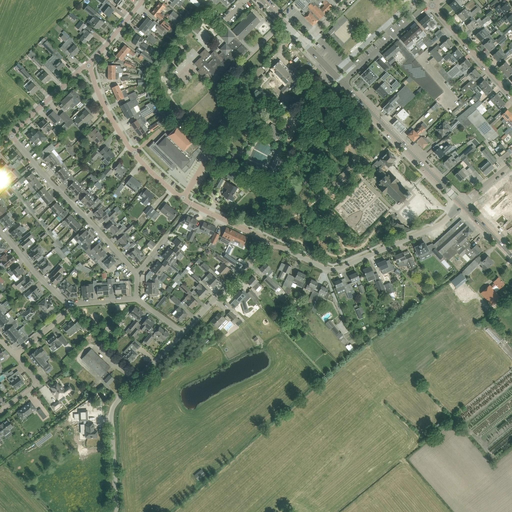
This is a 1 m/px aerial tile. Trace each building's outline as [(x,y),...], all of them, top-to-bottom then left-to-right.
[(167,0),(172,4),(170,6),(173,8),(179,1),(178,0),(167,0)] [(300,8),(303,12),(313,1),(317,5),(322,0),(295,0),(294,2),(297,6),(296,6),(299,9),(300,8)] [(325,6),(321,10),(322,10),(325,14),(332,7),(329,3),(326,1),(327,0),(326,0),(322,0),(322,1),(324,2),(323,3),(325,6)] [(463,4),(461,1),(460,0),(455,0),(449,5),(455,11),(463,4)] [(303,12),(301,13),(304,16),(304,17),(313,26),(316,23),(317,22),(318,21),(320,19),(324,15),(321,11),(318,9),(319,8),(317,5),(313,1),(303,12)] [(103,12),(105,14),(108,17),(114,10),(104,3),(99,9),(103,12)] [(160,3),(156,8),(161,13),(164,9),(166,7),(166,6),(163,3),(162,4),(160,3)] [(501,4),(496,8),(499,12),(500,13),(502,11),(504,13),(502,15),(502,17),(503,18),(507,14),(506,13),(507,11),(511,8),(510,8),(511,7),(509,4),(508,5),(506,3),(503,6),(501,4)] [(88,5),(85,9),(94,16),(95,16),(97,12),(96,11),(88,5)] [(472,14),(470,16),(471,18),(472,17),(481,9),(479,6),(477,8),(471,13),(472,14)] [(156,8),(151,14),(153,15),(160,21),(165,16),(161,13),(156,8)] [(462,12),(458,15),(463,21),(467,18),(470,16),(472,14),(471,13),(470,11),(469,12),(466,8),(464,10),(463,10),(462,12)] [(186,22),(186,21),(181,17),(173,11),(170,15),(168,14),(165,17),(168,19),(168,18),(180,29),(186,22)] [(242,22),(232,32),(241,41),(244,37),(245,37),(254,28),(254,27),(260,21),(252,12),(248,16),(245,19),(243,17),(240,20),(242,22)] [(503,18),(502,18),(506,23),(508,21),(511,24),(511,22),(511,14),(509,17),(507,14),(503,18)] [(423,19),(431,28),(435,24),(427,15),(423,19)] [(91,17),(86,23),(89,26),(91,24),(93,26),(94,25),(99,28),(103,23),(95,16),(94,16),(93,18),(91,17)] [(482,21),(480,22),(481,23),(482,25),(485,23),(490,19),(489,18),(487,16),(482,21)] [(470,19),(467,22),(469,24),(467,25),(472,31),(475,28),(476,27),(479,24),(478,24),(477,22),(476,21),(472,17),(471,18),(470,19)] [(148,18),(143,23),(150,29),(153,32),(156,29),(162,33),(165,29),(158,24),(156,27),(154,25),(155,24),(152,21),(148,18)] [(423,19),(419,22),(422,26),(424,28),(427,31),(429,30),(430,29),(431,28),(423,19)] [(86,25),(81,21),(75,27),(80,31),(86,25)] [(161,26),(168,31),(173,35),(176,32),(171,28),(172,27),(164,21),(161,26)] [(143,23),(139,29),(146,35),(150,29),(143,23)] [(411,29),(424,44),(430,39),(417,24),(411,29)] [(193,30),(198,34),(202,29),(197,25),(193,30)] [(511,25),(506,31),(503,34),(505,36),(509,33),(511,31),(511,25)] [(479,32),(476,35),(480,41),(483,39),(485,41),(482,43),(483,43),(488,39),(491,36),(489,33),(484,28),(479,32)] [(83,36),(80,40),(84,44),(87,40),(88,41),(93,35),(89,32),(88,32),(84,29),(82,32),(84,34),(83,36)] [(411,29),(406,34),(419,49),(420,48),(420,47),(424,44),(411,29)] [(242,44),(235,37),(227,30),(220,36),(227,43),(220,50),(222,52),(219,55),(214,50),(210,54),(205,49),(199,55),(201,57),(194,64),(200,69),(197,72),(203,77),(207,73),(216,82),(221,77),(219,75),(230,64),(230,63),(233,60),(234,61),(240,55),(241,57),(247,50),(242,44)] [(148,36),(146,39),(154,45),(157,40),(150,34),(148,36)] [(420,55),(422,53),(406,34),(400,39),(414,55),(417,53),(420,55)] [(137,35),(133,43),(137,46),(144,50),(145,50),(147,46),(142,43),(144,39),(141,38),(137,35)] [(498,44),(500,45),(507,39),(503,35),(496,41),(498,44)] [(63,45),(60,49),(64,53),(67,50),(71,53),(74,56),(79,50),(76,47),(71,42),(73,40),(70,37),(68,39),(65,42),(62,45),(63,45)] [(453,45),(448,39),(440,46),(441,48),(442,49),(445,47),(448,50),(453,45)] [(484,45),(489,51),(498,44),(496,41),(493,44),(489,40),(488,39),(483,43),(485,45),(484,45)] [(48,41),(43,45),(53,56),(55,55),(58,52),(48,41)] [(395,45),(383,55),(383,56),(386,59),(387,60),(390,64),(395,60),(401,66),(400,67),(410,77),(415,82),(423,89),(429,94),(439,86),(423,68),(422,67),(415,59),(402,44),(399,41),(395,45)] [(121,50),(126,55),(128,52),(133,57),(136,54),(125,45),(121,50)] [(440,46),(438,45),(429,52),(434,57),(438,62),(443,58),(437,51),(441,48),(440,46)] [(500,49),(493,55),(495,58),(495,59),(496,61),(498,61),(505,55),(500,49)] [(126,55),(121,50),(116,56),(123,62),(128,57),(126,55)] [(446,62),(449,59),(453,64),(462,55),(457,50),(453,54),(451,51),(443,58),(446,62)] [(143,51),(140,54),(148,61),(152,64),(156,60),(143,51)] [(47,61),(44,64),(47,67),(50,64),(53,67),(55,66),(59,70),(64,65),(61,61),(57,57),(55,55),(53,56),(47,61)] [(34,57),(32,60),(40,68),(43,65),(35,57),(34,57)] [(429,61),(433,67),(438,63),(438,62),(434,57),(429,61)] [(376,61),(386,72),(389,68),(384,63),(384,62),(383,62),(380,59),(379,58),(376,61)] [(447,73),(450,76),(452,78),(460,71),(464,76),(467,73),(471,69),(472,69),(471,69),(470,67),(471,66),(466,60),(460,65),(458,63),(447,73)] [(286,85),(280,91),(276,95),(280,99),(284,94),(298,80),(280,62),(273,69),(283,79),(282,80),(286,85)] [(500,67),(504,72),(510,67),(506,62),(500,67)] [(18,68),(21,71),(20,72),(27,79),(30,75),(18,63),(16,66),(15,67),(17,68),(18,69),(18,68)] [(433,67),(438,72),(443,68),(438,63),(433,67)] [(370,85),(378,77),(369,68),(361,76),(370,85)] [(471,69),(467,73),(473,79),(475,81),(480,76),(475,69),(473,71),(471,69)] [(43,70),(36,76),(39,79),(39,78),(44,83),(50,78),(43,70)] [(390,75),(387,72),(380,78),(383,81),(390,75)] [(464,93),(476,83),(475,81),(473,79),(461,89),(464,93)] [(27,89),(29,91),(32,95),(38,89),(30,80),(27,83),(30,86),(27,89)] [(479,93),(482,90),(488,85),(484,80),(475,88),(479,93)] [(380,86),(376,91),(383,98),(387,94),(388,94),(388,93),(390,95),(401,85),(397,81),(391,86),(393,88),(391,89),(384,82),(380,86)] [(117,86),(112,88),(115,94),(121,91),(124,90),(124,89),(124,87),(123,87),(122,84),(119,85),(117,86)] [(482,90),(480,92),(482,94),(484,92),(487,95),(489,93),(492,90),(488,85),(482,90)] [(405,86),(396,94),(399,97),(406,104),(415,96),(414,95),(410,90),(405,86)] [(439,86),(429,94),(435,100),(444,92),(439,86)] [(70,93),(67,96),(68,96),(76,105),(80,110),(82,109),(86,105),(83,102),(81,104),(79,102),(82,99),(73,90),(73,91),(72,90),(69,92),(70,93)] [(121,91),(115,94),(118,101),(122,99),(124,98),(121,91)] [(389,103),(383,109),(385,110),(385,111),(386,112),(387,112),(388,113),(391,110),(394,107),(397,104),(395,102),(399,97),(396,94),(394,96),(392,98),(388,102),(389,103)] [(490,100),(495,104),(501,99),(496,94),(490,100)] [(125,104),(121,106),(124,112),(134,107),(136,106),(139,104),(136,99),(138,98),(136,95),(130,98),(131,101),(129,102),(125,104)] [(472,100),(470,102),(473,105),(476,108),(482,103),(479,100),(481,98),(480,98),(478,95),(477,95),(476,96),(475,97),(473,99),(476,102),(475,103),(472,100)] [(72,109),(76,105),(68,96),(58,105),(64,111),(70,106),(72,109)] [(466,105),(469,99),(451,113),(453,115),(454,114),(466,104),(466,105)] [(501,99),(495,104),(499,109),(505,104),(501,99)] [(149,110),(141,114),(143,117),(150,112),(151,113),(155,110),(159,107),(157,104),(153,107),(149,110)] [(481,104),(476,108),(482,115),(485,112),(482,109),(484,107),(481,104)] [(471,107),(456,119),(458,120),(460,123),(464,119),(476,109),(473,105),(471,107)] [(134,107),(124,112),(127,119),(132,116),(133,116),(136,114),(137,113),(136,112),(139,110),(136,106),(134,107)] [(403,108),(400,111),(396,115),(403,121),(409,115),(403,108)] [(472,123),(486,139),(488,137),(493,140),(499,135),(491,126),(488,123),(486,121),(476,109),(464,119),(460,123),(461,124),(466,128),(469,126),(472,123)] [(86,110),(82,114),(75,120),(81,127),(89,120),(92,117),(91,117),(88,114),(89,113),(86,110)] [(502,121),(504,123),(507,120),(511,115),(511,114),(507,110),(502,115),(505,118),(502,121)] [(53,111),(48,116),(55,124),(61,118),(53,111)] [(62,118),(66,123),(71,119),(64,111),(62,113),(59,116),(62,118)] [(131,124),(135,130),(145,124),(140,118),(131,124)] [(494,118),(488,123),(491,126),(497,121),(494,118)] [(53,128),(48,123),(44,119),(38,125),(44,132),(44,131),(46,134),(53,128)] [(74,122),(71,119),(66,123),(64,124),(68,128),(74,122)] [(159,121),(150,127),(152,131),(153,131),(158,128),(162,125),(162,124),(159,121)] [(397,121),(393,125),(402,134),(406,130),(397,121)] [(448,123),(445,121),(437,129),(443,135),(451,127),(447,123),(448,123)] [(145,124),(135,130),(139,136),(149,130),(145,124)] [(268,131),(266,134),(270,136),(276,139),(279,140),(282,136),(283,137),(285,134),(272,124),(267,131),(268,131)] [(410,133),(408,135),(413,141),(417,138),(419,136),(418,135),(421,132),(422,132),(425,129),(422,125),(421,124),(417,128),(418,129),(415,132),(413,130),(412,131),(411,132),(410,133)] [(151,146),(149,147),(172,170),(177,165),(179,166),(185,172),(189,168),(190,169),(201,150),(198,148),(201,145),(183,128),(180,130),(177,127),(169,136),(165,133),(154,144),(153,143),(151,146)] [(58,137),(61,135),(56,128),(53,130),(58,137)] [(35,144),(37,144),(40,141),(41,141),(45,137),(40,131),(38,133),(34,129),(27,136),(33,143),(33,142),(35,144)] [(96,143),(99,141),(103,138),(96,129),(89,135),(96,143)] [(87,136),(84,134),(78,141),(81,144),(87,136)] [(423,148),(427,145),(428,144),(427,143),(429,142),(425,137),(422,138),(421,137),(417,142),(423,148)] [(440,159),(443,155),(452,147),(449,143),(444,147),(443,146),(441,146),(440,147),(439,147),(437,149),(434,152),(440,159)] [(500,149),(497,152),(498,153),(500,156),(503,160),(503,159),(504,159),(505,158),(509,154),(506,151),(501,144),(499,146),(498,147),(500,149)] [(471,146),(463,154),(467,157),(475,150),(476,148),(473,145),(471,146)] [(108,162),(111,159),(115,155),(114,155),(110,151),(110,150),(106,146),(100,153),(108,162)] [(43,160),(47,164),(56,157),(53,152),(52,152),(54,149),(53,148),(45,154),(47,156),(43,160)] [(497,161),(485,148),(481,152),(493,165),(497,161)] [(216,163),(220,165),(225,155),(232,158),(234,154),(223,149),(216,163)] [(9,157),(12,161),(15,164),(18,161),(19,162),(22,159),(15,151),(9,157)] [(372,166),(383,178),(386,174),(381,169),(385,164),(389,168),(393,163),(392,163),(396,159),(389,151),(385,154),(384,153),(382,155),(383,157),(379,161),(378,160),(372,166)] [(91,157),(89,159),(92,162),(94,160),(99,155),(95,152),(90,157),(91,157)] [(446,161),(444,163),(444,165),(445,167),(447,166),(449,169),(453,166),(458,162),(460,159),(461,159),(459,158),(458,156),(455,159),(453,157),(451,157),(450,158),(448,159),(448,160),(446,161)] [(48,165),(47,166),(49,168),(50,167),(50,168),(51,169),(55,166),(57,168),(61,164),(62,164),(60,161),(56,157),(47,164),(48,165)] [(0,174),(1,175),(3,173),(5,170),(8,173),(12,169),(3,160),(0,162),(1,163),(0,164),(0,174)] [(480,169),(482,171),(486,175),(494,168),(488,161),(480,169)] [(122,175),(124,174),(127,170),(122,166),(123,166),(120,163),(114,170),(118,174),(116,176),(120,180),(123,176),(122,175)] [(59,170),(55,174),(59,178),(65,173),(62,168),(63,167),(61,164),(57,168),(59,170)] [(102,174),(98,179),(100,182),(103,180),(105,178),(107,176),(108,177),(113,171),(109,167),(104,173),(102,174)] [(459,172),(455,175),(460,181),(463,178),(465,177),(466,178),(471,174),(473,172),(469,167),(467,170),(465,171),(463,168),(461,169),(461,170),(459,172)] [(22,175),(19,173),(15,168),(12,172),(19,179),(22,175)] [(65,173),(59,178),(63,183),(66,180),(69,182),(73,178),(74,177),(71,174),(72,174),(69,170),(65,173)] [(226,177),(234,181),(237,175),(232,172),(231,174),(228,173),(226,177)] [(27,179),(29,183),(36,177),(32,173),(27,177),(26,175),(19,181),(21,184),(27,179)] [(397,204),(399,204),(407,197),(410,194),(407,191),(405,193),(403,190),(404,189),(400,185),(399,186),(396,183),(399,181),(393,175),(391,177),(388,175),(387,176),(386,174),(383,178),(380,180),(382,182),(380,184),(382,186),(379,189),(385,195),(387,192),(390,195),(390,196),(393,199),(394,199),(397,202),(397,204)] [(36,177),(29,183),(30,183),(33,187),(39,182),(36,177)] [(129,181),(126,185),(132,190),(136,192),(141,185),(136,182),(137,181),(132,177),(129,181)] [(71,185),(67,188),(72,192),(78,186),(74,182),(75,180),(73,178),(69,182),(71,185)] [(222,178),(219,183),(217,187),(219,189),(222,183),(224,184),(223,187),(228,189),(226,192),(225,192),(223,196),(228,201),(228,200),(229,199),(233,201),(235,197),(233,196),(238,187),(222,178)] [(497,192),(489,201),(499,211),(508,221),(511,216),(511,183),(510,181),(504,186),(505,187),(498,193),(497,192)] [(39,182),(33,187),(36,191),(42,186),(39,182)] [(121,183),(114,193),(118,196),(120,193),(119,192),(124,186),(121,183)] [(78,186),(72,192),(76,197),(80,193),(82,195),(86,191),(83,189),(84,188),(80,184),(78,186)] [(38,193),(35,195),(38,199),(41,197),(47,192),(44,187),(40,191),(37,193),(38,193)] [(142,191),(140,195),(143,198),(140,201),(146,206),(154,196),(146,190),(144,193),(142,191)] [(80,201),(85,205),(93,197),(88,193),(86,191),(82,195),(84,197),(80,201)] [(47,192),(41,197),(44,201),(51,196),(47,192)] [(14,205),(20,200),(17,196),(11,201),(14,205)] [(51,196),(44,201),(48,205),(54,200),(51,196)] [(93,197),(85,205),(89,209),(92,206),(95,208),(101,201),(98,198),(96,200),(93,197)] [(97,218),(107,210),(102,206),(103,205),(100,202),(102,201),(101,201),(95,208),(97,210),(94,213),(98,217),(97,218)] [(489,201),(482,208),(492,217),(499,211),(489,201)] [(50,208),(54,212),(60,206),(56,202),(50,208)] [(163,208),(161,211),(164,214),(164,213),(172,218),(171,219),(172,220),(174,216),(177,213),(166,204),(163,208)] [(60,206),(54,212),(58,216),(64,210),(60,206)] [(151,218),(157,211),(150,206),(145,213),(148,215),(146,217),(150,220),(151,218)] [(105,211),(97,218),(99,220),(98,220),(98,221),(100,223),(101,222),(101,223),(103,220),(105,223),(113,216),(114,215),(117,212),(120,210),(117,207),(114,209),(115,210),(111,213),(108,209),(107,210),(105,211)] [(58,216),(62,220),(68,214),(67,213),(68,213),(66,211),(66,212),(64,210),(58,216)] [(499,211),(492,217),(502,228),(502,227),(504,225),(505,224),(509,221),(508,221),(499,211)] [(9,229),(15,224),(9,217),(11,215),(9,212),(7,214),(0,220),(6,227),(7,226),(9,229)] [(64,221),(68,224),(74,219),(70,215),(64,221)] [(105,228),(106,230),(107,230),(107,229),(109,231),(118,224),(114,220),(116,218),(113,216),(105,223),(107,225),(105,227),(105,228)] [(184,224),(185,224),(193,228),(198,220),(194,219),(188,216),(187,219),(184,217),(180,222),(184,224)] [(74,219),(68,224),(72,228),(78,222),(74,219)] [(436,247),(440,253),(469,227),(465,223),(461,220),(451,229),(434,245),(436,247)] [(82,226),(78,222),(72,228),(76,232),(82,226)] [(110,231),(114,235),(116,234),(117,236),(123,231),(124,230),(121,225),(119,222),(118,224),(109,231),(109,232),(110,231)] [(201,228),(200,229),(212,235),(214,232),(216,227),(210,224),(210,225),(204,222),(202,227),(201,228)] [(21,235),(27,230),(23,226),(22,227),(19,223),(12,228),(14,230),(11,233),(16,239),(19,237),(21,235)] [(124,230),(123,231),(125,233),(126,234),(127,233),(134,226),(132,224),(131,225),(127,228),(124,230)] [(469,227),(440,253),(442,254),(444,256),(448,261),(457,252),(459,254),(465,249),(470,244),(465,239),(473,232),(469,227)] [(226,228),(221,238),(227,241),(226,244),(229,245),(230,242),(231,240),(235,232),(226,228)] [(80,232),(74,238),(77,241),(80,244),(82,242),(91,234),(88,232),(86,230),(81,235),(80,232)] [(192,241),(194,238),(196,232),(191,230),(187,240),(192,242),(192,241)] [(24,248),(25,250),(34,243),(30,239),(33,237),(29,232),(23,237),(22,238),(25,241),(21,244),(22,245),(22,246),(22,247),(23,247),(24,248)] [(230,242),(232,243),(233,241),(243,246),(245,242),(245,243),(246,242),(245,242),(247,238),(235,232),(231,240),(230,242)] [(219,235),(215,233),(210,243),(214,244),(219,235)] [(82,247),(86,251),(91,246),(89,243),(94,239),(92,238),(93,237),(91,234),(82,242),(84,245),(82,247)] [(120,238),(118,240),(122,244),(130,237),(128,234),(126,235),(125,234),(120,238)] [(122,244),(121,245),(125,249),(127,247),(129,249),(136,244),(136,243),(135,244),(130,237),(122,244)] [(184,251),(187,247),(177,238),(173,243),(177,246),(175,248),(181,253),(182,254),(184,252),(184,251)] [(152,249),(156,245),(150,240),(147,245),(152,249)] [(418,246),(415,248),(417,251),(415,252),(417,256),(419,255),(420,257),(429,253),(428,251),(429,251),(425,243),(421,244),(418,246)] [(33,260),(34,261),(44,253),(44,251),(38,244),(31,249),(33,252),(29,255),(31,258),(33,260)] [(91,258),(94,256),(103,248),(100,245),(100,246),(98,244),(93,248),(91,246),(86,251),(88,253),(87,254),(91,258)] [(129,254),(133,258),(139,253),(135,249),(139,246),(136,244),(129,249),(132,252),(129,254)] [(465,249),(459,254),(462,257),(465,254),(471,260),(482,250),(476,245),(473,248),(469,251),(467,251),(465,249)] [(440,253),(436,247),(432,251),(440,260),(444,256),(442,254),(440,253)] [(105,251),(103,248),(94,256),(96,258),(94,260),(97,263),(97,262),(98,264),(103,259),(101,257),(106,253),(104,251),(105,251)] [(169,248),(166,252),(176,261),(178,258),(177,257),(181,253),(175,248),(173,251),(169,248)] [(141,251),(133,258),(137,263),(140,260),(141,261),(146,256),(141,251)] [(168,265),(174,270),(177,273),(179,270),(174,266),(174,264),(176,261),(166,252),(162,257),(166,260),(164,262),(168,265)] [(6,268),(15,260),(14,259),(14,258),(13,257),(12,257),(11,256),(10,257),(9,255),(8,256),(6,253),(0,257),(0,258),(2,261),(1,262),(6,268)] [(217,253),(214,257),(223,263),(220,266),(221,266),(217,270),(224,276),(229,271),(228,271),(230,269),(226,265),(229,262),(228,261),(217,253)] [(403,253),(394,256),(396,261),(399,266),(405,266),(407,265),(409,270),(416,267),(412,258),(410,253),(404,256),(403,253)] [(103,259),(98,264),(105,270),(108,272),(112,272),(116,268),(113,265),(116,262),(113,259),(114,258),(113,258),(113,257),(112,257),(111,256),(109,258),(107,256),(104,258),(103,259)] [(488,256),(484,260),(482,262),(482,261),(479,263),(482,266),(481,267),(485,271),(488,268),(493,262),(488,256)] [(39,266),(39,267),(44,274),(49,270),(49,269),(52,266),(47,260),(44,257),(37,263),(39,266)] [(231,257),(228,261),(229,262),(234,265),(237,261),(231,257)] [(210,268),(204,262),(199,258),(197,260),(201,265),(200,266),(206,272),(210,268)] [(385,260),(378,264),(380,268),(383,274),(394,269),(392,264),(391,264),(389,260),(386,261),(385,260)] [(465,278),(478,265),(474,260),(462,272),(462,273),(461,273),(465,278)] [(158,261),(155,266),(162,272),(168,265),(164,262),(162,264),(158,261)] [(281,263),(278,269),(282,271),(281,271),(279,277),(281,279),(285,272),(288,274),(290,271),(292,267),(286,264),(285,264),(285,265),(281,263)] [(265,264),(260,270),(263,273),(265,274),(268,271),(270,274),(273,271),(270,268),(265,264)] [(53,277),(50,280),(56,285),(60,281),(63,279),(62,278),(64,276),(60,273),(64,270),(59,265),(57,267),(54,271),(56,273),(53,277)] [(7,272),(11,277),(15,274),(19,280),(20,279),(23,277),(21,274),(24,271),(20,266),(14,270),(12,268),(7,272)] [(155,266),(151,270),(155,273),(152,277),(159,280),(162,276),(164,273),(162,272),(155,266)] [(371,267),(363,270),(365,274),(366,276),(368,282),(376,279),(373,273),(373,271),(371,267)] [(197,283),(200,280),(194,274),(189,270),(188,272),(192,276),(191,277),(197,283)] [(480,276),(471,284),(476,290),(488,279),(483,274),(483,273),(481,271),(478,274),(480,276)] [(295,277),(293,281),(298,283),(297,284),(297,285),(302,288),(305,282),(303,281),(303,280),(305,275),(298,272),(295,278),(295,277)] [(183,277),(178,273),(173,280),(178,284),(183,277)] [(210,273),(206,276),(210,279),(207,282),(208,284),(209,285),(213,288),(219,281),(216,278),(213,275),(213,276),(210,273)] [(357,273),(349,276),(352,282),(356,280),(358,285),(362,284),(359,277),(357,273)] [(461,274),(451,282),(457,288),(467,280),(465,278),(461,274)] [(34,283),(30,278),(29,279),(27,277),(26,279),(23,276),(15,283),(19,288),(22,285),(26,289),(34,283)] [(268,276),(264,281),(275,292),(279,287),(268,276)] [(147,282),(147,288),(158,288),(159,288),(162,289),(162,282),(159,280),(152,277),(152,282),(147,282)] [(253,277),(248,283),(251,286),(256,290),(261,285),(257,280),(253,277)] [(496,292),(501,288),(504,284),(498,277),(493,282),(494,283),(491,287),(490,286),(481,293),(492,306),(501,298),(496,292)] [(115,294),(121,293),(121,285),(120,282),(115,282),(115,278),(111,279),(112,289),(115,289),(115,294)] [(108,282),(102,283),(103,287),(103,295),(109,294),(109,289),(112,289),(111,279),(108,279),(108,282)] [(73,297),(74,298),(76,298),(76,297),(77,297),(76,286),(73,286),(66,280),(66,281),(65,280),(60,285),(62,287),(60,289),(69,297),(73,297)] [(93,284),(94,291),(97,291),(98,295),(103,295),(103,287),(99,287),(99,283),(97,283),(97,280),(93,281),(93,284)] [(121,285),(121,293),(127,293),(126,288),(130,288),(129,280),(123,281),(124,284),(121,285)] [(308,285),(306,289),(313,292),(314,290),(315,288),(316,287),(318,283),(311,280),(309,285),(308,285)] [(349,299),(353,297),(348,284),(344,286),(341,280),(334,282),(337,287),(335,288),(337,292),(344,288),(349,299)] [(376,282),(375,282),(379,291),(384,289),(385,289),(383,285),(380,280),(376,282)] [(178,284),(177,285),(180,287),(186,293),(190,290),(189,290),(183,284),(180,281),(178,284)] [(385,289),(384,289),(387,295),(394,291),(391,282),(383,285),(385,289)] [(195,296),(197,294),(203,299),(209,292),(203,286),(202,287),(199,283),(196,287),(199,290),(196,293),(194,290),(191,292),(195,296)] [(348,284),(353,297),(356,296),(351,283),(348,284)] [(94,292),(94,291),(93,284),(88,284),(88,286),(82,286),(83,297),(91,296),(90,292),(94,292)] [(322,286),(319,291),(325,294),(323,298),(327,300),(328,298),(330,293),(327,292),(328,289),(325,288),(325,287),(323,286),(322,286)] [(462,302),(450,287),(425,307),(438,322),(462,302)] [(25,294),(29,299),(32,296),(35,300),(37,299),(37,300),(40,298),(39,297),(43,294),(38,288),(33,292),(31,289),(25,294)] [(147,288),(147,294),(150,294),(150,296),(155,296),(159,294),(159,288),(158,288),(147,288)] [(235,296),(234,297),(236,299),(235,300),(239,304),(240,302),(241,302),(242,302),(242,303),(242,308),(246,308),(246,304),(246,303),(246,302),(247,301),(250,297),(244,290),(244,291),(242,293),(240,291),(236,294),(235,296)] [(247,293),(259,306),(260,305),(257,301),(259,299),(257,297),(257,296),(251,290),(247,293)] [(309,301),(308,302),(311,303),(313,300),(317,292),(314,290),(313,292),(310,298),(309,301)] [(168,297),(170,299),(178,306),(181,302),(174,295),(171,293),(168,297)] [(185,302),(183,305),(187,308),(189,306),(192,309),(196,304),(197,305),(199,303),(191,296),(190,296),(188,294),(185,298),(188,301),(186,303),(185,302)] [(163,298),(158,303),(161,305),(162,304),(165,301),(165,300),(167,298),(164,296),(163,298)] [(39,304),(38,305),(44,311),(45,310),(47,314),(46,315),(47,315),(49,317),(54,314),(52,311),(51,310),(54,307),(52,305),(53,305),(52,304),(53,304),(50,301),(48,303),(45,299),(43,301),(39,304)] [(484,310),(475,299),(466,307),(475,318),(484,310)] [(176,310),(172,313),(175,316),(174,316),(180,322),(187,314),(184,311),(182,309),(179,306),(178,307),(176,310)] [(131,309),(127,314),(129,315),(130,313),(138,320),(140,317),(143,313),(141,311),(140,311),(135,307),(133,310),(131,309)] [(30,308),(21,316),(25,320),(34,313),(30,308)] [(230,311),(226,315),(233,321),(236,317),(230,311)] [(219,313),(211,321),(215,325),(217,327),(220,330),(224,326),(221,323),(226,319),(223,316),(219,313)] [(6,314),(0,319),(0,327),(1,327),(6,323),(7,324),(8,323),(9,324),(14,320),(11,317),(9,319),(6,314)] [(448,316),(444,322),(445,329),(450,333),(457,332),(461,327),(461,320),(455,316),(448,316)] [(142,325),(140,328),(144,331),(146,328),(149,330),(148,331),(151,333),(154,329),(152,327),(155,323),(148,318),(142,324),(142,325)] [(8,335),(10,337),(18,330),(16,327),(17,326),(17,325),(17,324),(16,323),(17,322),(15,320),(14,320),(9,324),(8,325),(10,328),(5,332),(6,333),(6,334),(7,335),(8,335)] [(129,335),(135,328),(139,323),(135,320),(125,332),(129,335)] [(329,320),(326,323),(330,329),(334,326),(329,320)] [(64,329),(64,330),(65,331),(66,331),(69,335),(75,329),(76,331),(81,327),(84,330),(85,328),(86,327),(79,321),(76,324),(72,321),(64,328),(64,329)] [(169,334),(166,331),(165,331),(160,327),(155,333),(164,341),(169,334)] [(135,328),(129,335),(133,338),(139,331),(135,328)] [(18,330),(10,337),(11,339),(11,341),(12,342),(13,342),(14,343),(22,337),(23,338),(27,335),(24,331),(21,334),(19,330),(18,330)] [(148,344),(154,337),(150,333),(144,341),(148,344)] [(53,337),(47,341),(52,347),(55,345),(58,348),(62,345),(62,344),(63,344),(65,346),(68,344),(62,335),(59,338),(58,339),(55,335),(53,337)] [(126,360),(125,361),(128,364),(129,363),(132,360),(133,361),(135,358),(138,354),(135,351),(137,349),(138,349),(141,346),(135,341),(132,344),(134,346),(129,351),(128,350),(125,353),(126,354),(123,357),(126,360)] [(351,353),(356,350),(351,344),(347,346),(351,353)] [(47,354),(46,353),(42,348),(39,350),(38,349),(35,351),(33,353),(32,353),(30,355),(29,356),(38,367),(44,362),(46,361),(43,357),(47,354)] [(82,359),(105,381),(109,385),(114,379),(106,371),(110,367),(107,364),(92,349),(82,359)] [(42,368),(46,372),(52,367),(49,363),(42,368)] [(14,378),(10,382),(12,384),(11,385),(13,388),(14,387),(16,390),(24,383),(23,381),(24,380),(22,378),(23,378),(18,371),(12,375),(14,378)] [(57,382),(51,387),(53,391),(52,392),(56,398),(57,398),(58,400),(64,395),(65,396),(71,392),(71,390),(71,389),(71,388),(70,387),(69,387),(67,387),(66,387),(64,389),(61,386),(60,387),(57,382)] [(91,392),(97,385),(94,382),(88,389),(91,392)] [(59,401),(51,406),(55,411),(55,410),(60,406),(59,405),(61,404),(59,401)] [(31,402),(17,412),(23,419),(36,409),(31,402)] [(41,408),(37,411),(43,419),(47,417),(41,408)] [(87,410),(79,411),(80,421),(84,421),(84,425),(81,425),(81,432),(86,432),(87,438),(92,438),(93,438),(97,438),(97,431),(94,431),(94,428),(94,424),(86,424),(86,420),(88,420),(87,410)] [(9,430),(13,427),(8,420),(4,423),(4,422),(0,425),(0,431),(0,434),(1,436),(3,434),(4,435),(10,431),(9,430)] [(201,469),(194,475),(199,481),(206,475),(201,469)]
